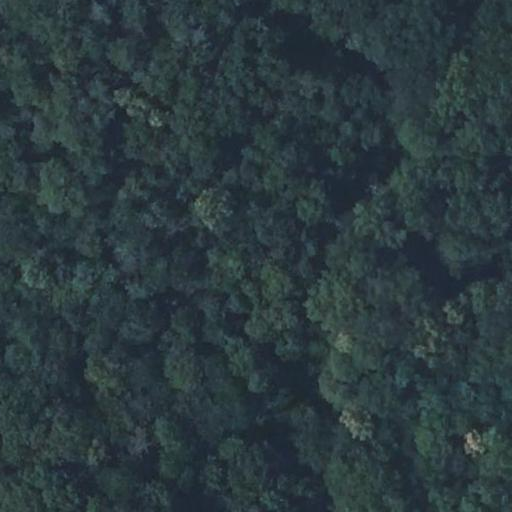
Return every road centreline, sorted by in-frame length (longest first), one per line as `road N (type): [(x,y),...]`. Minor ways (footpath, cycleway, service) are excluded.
road 1 (track): [(0,309),(157,384),(241,370),(398,242),(511,131)]
road 2 (track): [(80,0),(105,32),(103,71),(79,95),(0,81)]
